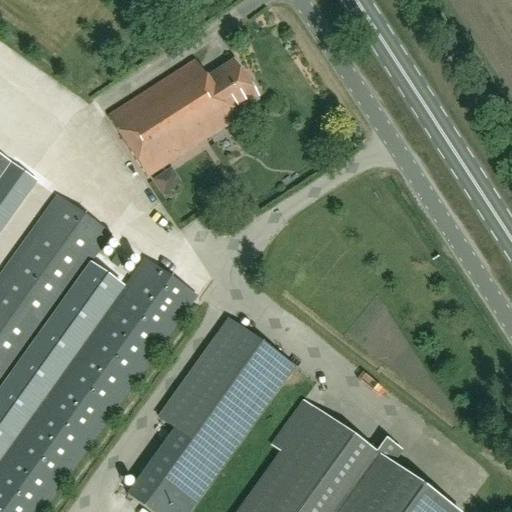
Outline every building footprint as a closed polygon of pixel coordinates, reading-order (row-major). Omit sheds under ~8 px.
[(256,97),(255,94),(256,90),(251,84),(248,83),(234,61),(206,79),(195,61),(107,118),(146,178),(234,122),(229,114),(256,97)] [(0,177),(10,164),(0,157),(0,177)] [(0,388),(89,264),(109,236),(110,237),(111,236),(57,197),(56,198),(57,199),(0,278),(0,388)] [(0,511),(42,511),(196,297),(144,260),(124,289),(0,461),(0,511)] [(0,461),(124,289),(89,264),(0,388),(0,461)] [(153,426),(169,438),(218,473),(294,368),(229,321),(153,426)] [(385,440),(381,445),(371,446),(368,450),(313,410),(238,511),(454,511),(390,465),(400,451),(385,440)]
